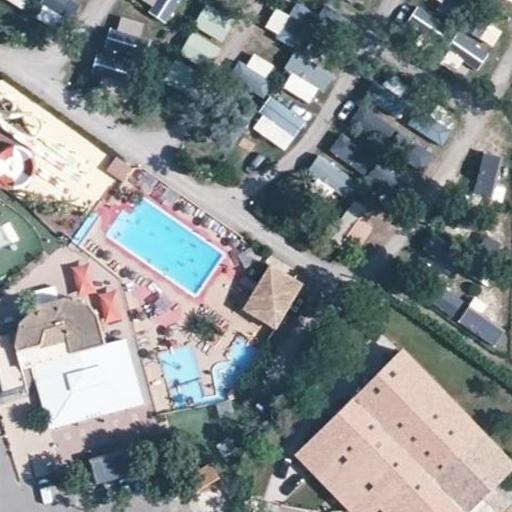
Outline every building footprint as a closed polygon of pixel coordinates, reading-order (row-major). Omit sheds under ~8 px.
[(14,0),(32,11),(38,0),(14,0)] [(41,0),(68,23),(81,8),(72,0),(41,0)] [(170,21),(182,0),(152,0),(148,8),(170,21)] [(347,0),(366,11),(372,0),(347,0)] [(307,21),(278,5),(264,30),(294,46),(307,21)] [(424,42),(439,20),(419,6),(404,29),(424,42)] [(222,45),(231,25),(203,12),(194,32),(222,45)] [(132,92),(147,23),(112,15),(96,84),(132,92)] [(182,53),(210,69),(222,48),(194,32),(182,53)] [(479,72),(492,51),(460,32),(447,53),(479,72)] [(250,51),(233,77),(259,94),(276,68),(250,51)] [(317,106),(333,72),(296,54),(280,88),(317,106)] [(196,90),(197,69),(169,67),(168,88),(196,90)] [(364,101),(402,117),(411,97),(372,82),(364,101)] [(273,96),(251,127),(286,152),(308,121),(273,96)] [(353,107),(332,161),(406,189),(410,179),(370,164),(387,119),(353,107)] [(418,109),(408,125),(442,147),(453,131),(418,109)] [(0,185),(30,186),(31,149),(0,147),(0,185)] [(116,157),(108,168),(125,181),(134,170),(116,157)] [(318,158),(307,175),(347,198),(358,180),(318,158)] [(358,251),(381,221),(356,202),(333,232),(358,251)] [(429,247),(423,275),(452,282),(459,254),(429,247)] [(72,265),(78,297),(96,294),(90,262),(72,265)] [(307,282),(273,263),(248,310),(281,328),(307,282)] [(36,305),(58,297),(54,286),(32,295),(36,305)] [(118,289),(98,293),(105,325),(125,321),(118,289)] [(476,294),(478,324),(501,323),(500,293),(476,294)] [(34,367),(105,346),(100,320),(87,306),(64,301),(38,309),(23,323),(20,329),(19,345),(30,394),(40,391),(34,367)] [(191,400),(203,398),(191,347),(163,354),(170,384),(187,381),(191,400)] [(511,474),(511,459),(508,456),(511,452),(511,422),(463,375),(443,394),(400,354),(299,455),(355,511),(488,511),(482,505),(511,474)] [(119,451),(91,462),(99,482),(128,471),(119,451)]
